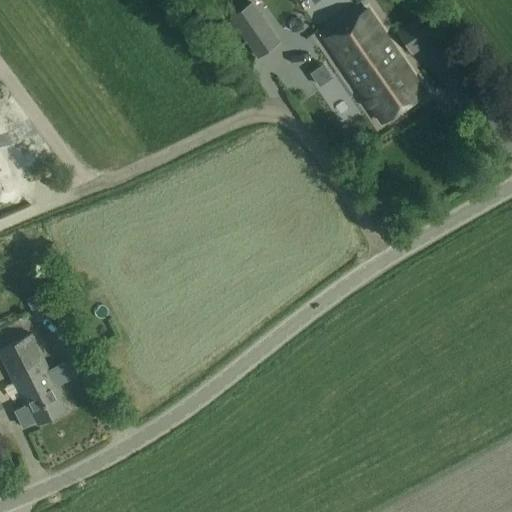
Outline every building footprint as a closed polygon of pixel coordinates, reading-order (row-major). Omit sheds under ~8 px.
[(324,14),(312,0),(291,18),(303,31),(324,14)] [(245,37),(265,23),(251,3),(231,17),(245,37)] [(324,39),(357,87),(381,120),(424,91),(367,9),(324,39)] [(417,17),(397,31),(411,51),(431,37),(417,17)] [(445,31),(448,36),(455,31),(451,26),(445,31)] [(36,280),(21,287),(31,308),(46,302),(36,280)] [(60,395),(29,334),(0,348),(0,358),(20,398),(22,397),(36,424),(64,409),(58,396),(60,395)]
